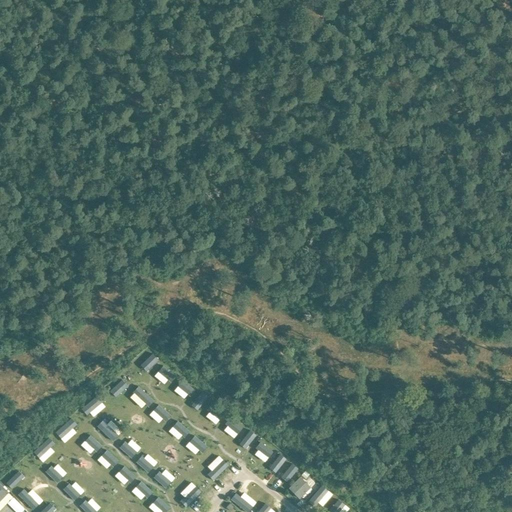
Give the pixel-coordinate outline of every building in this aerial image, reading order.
[(152,354),(143,363),(149,369),(158,360),(152,354)] [(163,366),(158,372),(167,379),(170,382),(175,376),(163,366)] [(182,380),(177,386),(187,394),(190,396),(195,390),(182,380)] [(120,382),(110,391),(115,397),(125,388),(120,382)] [(138,386),(133,392),(134,393),(145,404),(148,407),(154,401),(138,386)] [(202,392),(194,402),(200,407),(208,397),(202,392)] [(98,395),(81,409),(86,415),(90,412),(101,403),(103,401),(98,395)] [(158,404),(153,411),(162,419),(165,421),(170,415),(158,404)] [(211,404),(207,410),(209,412),(219,420),(224,414),(211,404)] [(71,418),(55,432),(61,438),(72,428),(77,424),(71,418)] [(229,418),(224,424),(227,426),(237,434),(242,428),(229,418)] [(103,420),(97,426),(112,441),(118,435),(107,424),(103,420)] [(177,421),(172,427),(181,435),(184,437),(189,431),(177,421)] [(250,430),(242,441),(248,445),(256,435),(250,430)] [(90,435),(84,441),(94,449),(96,452),(102,446),(90,435)] [(194,436),(189,442),(198,450),(201,452),(206,446),(194,436)] [(49,438),(34,452),(39,458),(50,448),(55,444),(49,438)] [(125,441),(119,447),(131,458),(137,452),(128,444),(125,441)] [(260,442),(255,448),(258,450),(268,457),(268,458),(273,451),(260,442)] [(106,450),(101,456),(110,464),(113,467),(118,461),(106,450)] [(280,454),(271,464),(278,470),(286,459),(280,454)] [(141,456),(136,462),(148,472),(153,466),(144,458),(141,456)] [(211,470),(207,475),(213,480),(228,465),(222,459),(222,460),(211,470)] [(292,464),(283,474),(289,479),(298,469),(292,464)] [(51,466),(45,471),(57,483),(62,477),(54,468),(51,466)] [(124,466),(118,472),(127,480),(130,483),(136,477),(124,466)] [(159,471),(154,477),(165,488),(171,482),(162,474),(159,471)] [(301,473),(296,479),(299,481),(308,489),(309,489),(310,488),(314,483),(301,473)] [(15,474),(6,483),(12,489),(21,479),(15,474)] [(141,481),(135,487),(144,495),(147,498),(152,492),(141,481)] [(69,483),(63,489),(74,500),(80,495),(71,486),(69,483)] [(0,500),(8,492),(0,484),(0,500)] [(184,497),(180,501),(186,507),(201,492),(195,486),(184,497)] [(322,486),(308,502),(314,507),(318,502),(328,491),(322,486)] [(24,489),(18,494),(33,510),(39,504),(28,493),(24,489)] [(236,493),(230,499),(246,511),(247,511),(252,506),(240,497),(236,493)] [(158,497),(152,503),(162,511),(165,511),(170,507),(158,497)] [(85,500),(80,506),(86,511),(95,511),(96,511),(87,502),(85,500)] [(338,500),(327,511),(338,511),(344,505),(338,500)] [(265,503),(257,511),(267,511),(271,509),(271,508),(265,503)]
